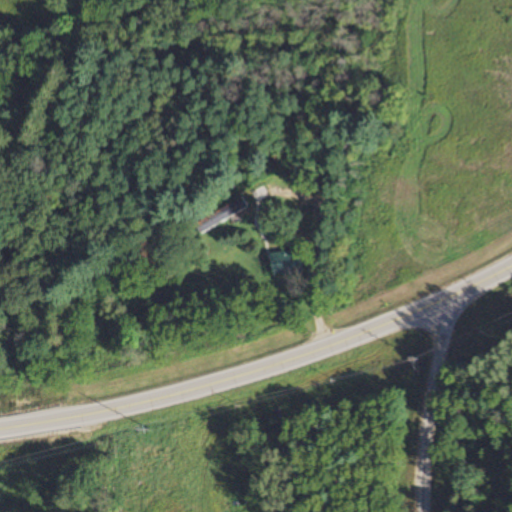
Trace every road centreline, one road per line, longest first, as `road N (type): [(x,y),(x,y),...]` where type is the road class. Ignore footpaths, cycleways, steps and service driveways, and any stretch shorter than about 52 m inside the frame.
road 1 (primary): [(0,432),(156,404),(294,364),(445,303),(511,266)]
road 2 (residential): [(427,511),(445,303)]
